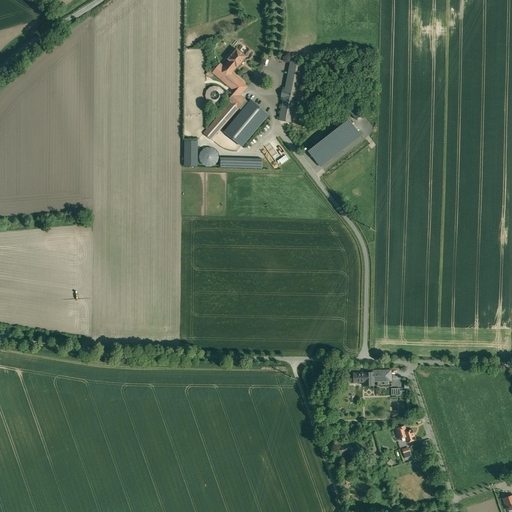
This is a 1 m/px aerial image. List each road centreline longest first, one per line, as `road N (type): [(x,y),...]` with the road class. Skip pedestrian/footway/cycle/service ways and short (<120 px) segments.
road 1 (unclassified): [(292,360),(103,354),(0,337)]
road 2 (unclassified): [(292,360),(345,511)]
road 3 (unclassified): [(460,511),(410,363)]
road 4 (unclassified): [(0,72),(99,0)]
